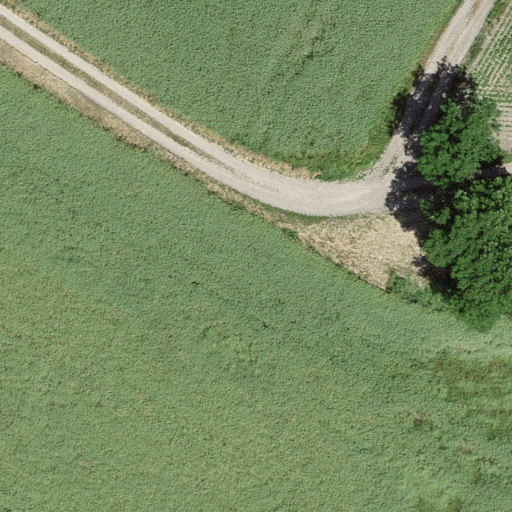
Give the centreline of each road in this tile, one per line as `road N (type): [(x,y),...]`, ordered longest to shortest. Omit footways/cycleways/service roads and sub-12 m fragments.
road 1 (track): [(490,0),(323,208),(253,191),(0,30)]
road 2 (track): [(511,191),(323,208)]
